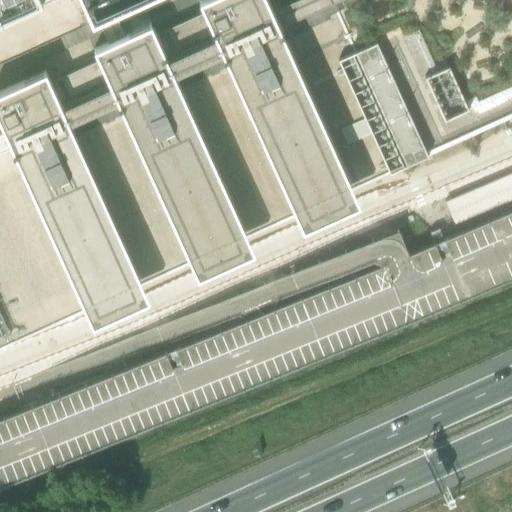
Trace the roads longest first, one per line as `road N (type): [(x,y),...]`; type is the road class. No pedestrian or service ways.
road 1 (motorway): [(511,381),(225,511)]
road 2 (motorway): [(332,511),(511,431)]
